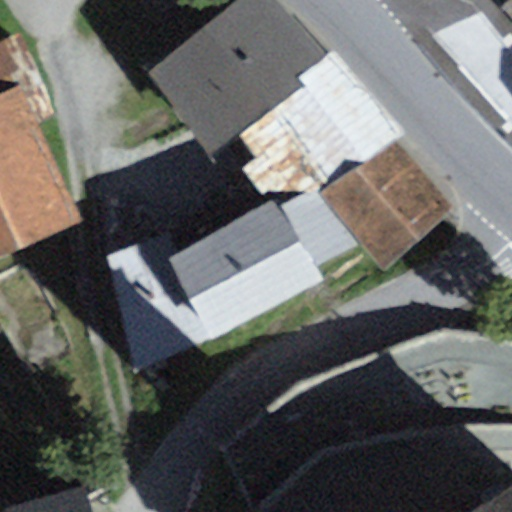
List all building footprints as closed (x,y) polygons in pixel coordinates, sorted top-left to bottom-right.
[(206,146),(321,52),(278,0),(233,0),(145,72),(206,146)] [(0,254),(83,218),(38,117),(52,106),(20,33),(0,41),(0,254)] [(404,133),(335,52),(238,128),(261,157),(243,170),(267,199),(310,191),(314,195),(404,133)] [(452,206),(399,138),(328,193),(381,261),(452,206)] [(280,208),(277,202),(172,259),(210,339),(324,279),(316,264),(354,246),(321,194),(284,215),(280,208)] [(210,339),(172,259),(162,236),(108,255),(133,372),(210,339)] [(91,511),(84,486),(3,508),(4,511),(91,511)] [(511,511),(511,487),(486,504),(478,491),(442,511),(511,511)]
